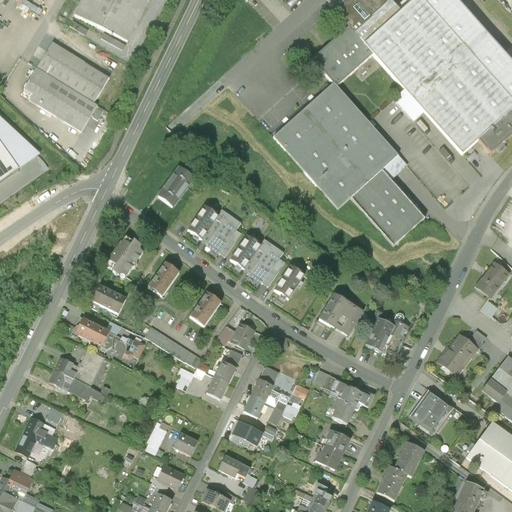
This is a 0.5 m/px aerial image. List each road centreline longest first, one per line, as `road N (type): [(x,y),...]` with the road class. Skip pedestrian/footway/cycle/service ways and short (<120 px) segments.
road 1 (tertiary): [(104,193),(0,410)]
road 2 (residential): [(511,183),(481,226),(400,391)]
road 3 (residential): [(278,323),(104,193)]
road 4 (tertiary): [(198,0),(104,193)]
road 5 (residential): [(179,511),(278,323)]
road 6 (residential): [(400,391),(278,323)]
road 7 (residential): [(400,391),(342,511)]
